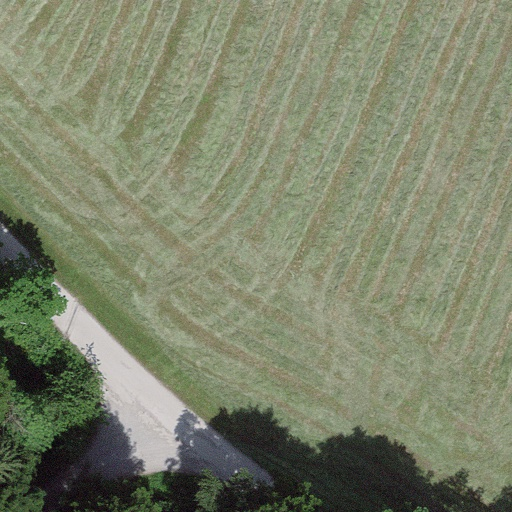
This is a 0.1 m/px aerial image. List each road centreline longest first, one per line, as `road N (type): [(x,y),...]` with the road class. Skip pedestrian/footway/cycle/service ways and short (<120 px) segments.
road 1 (residential): [(328,511),(208,429),(0,237)]
road 2 (track): [(53,511),(208,429)]
